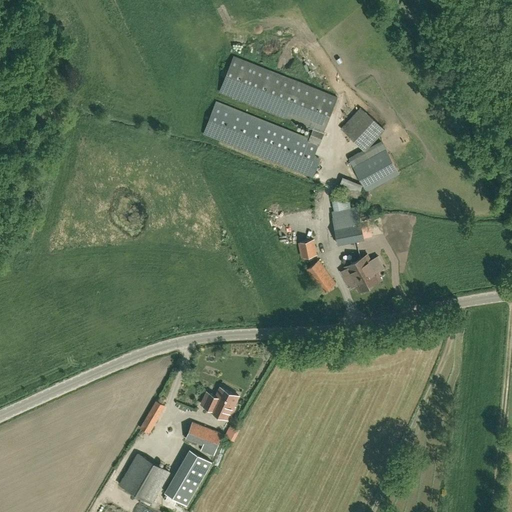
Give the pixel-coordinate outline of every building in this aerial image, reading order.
[(313,128),(309,139),(215,102),(203,133),(313,176),(320,159),(313,157),(319,144),(320,144),(324,132),(324,131),(338,97),(234,56),(220,91),(313,128)] [(369,115),(349,136),(366,152),(386,131),(369,115)] [(366,191),(399,173),(386,149),(353,167),(366,191)] [(339,185),(351,189),(354,180),(341,177),(339,185)] [(345,198),(342,199),(342,197),(338,197),(331,198),(334,211),(332,212),(338,244),(364,240),(358,207),(351,208),(349,201),(347,201),(347,200),(346,200),(345,198)] [(35,226),(30,224),(24,239),(30,241),(35,226)] [(313,240),(299,242),(302,257),(316,254),(313,240)] [(381,279),(367,254),(345,266),(359,291),(381,279)] [(318,258),(304,267),(321,292),(335,282),(318,258)] [(236,406),(235,406),(240,395),(220,385),(215,395),(206,391),(200,405),(207,408),(206,410),(229,420),(231,415),(231,416),(236,406)] [(156,400),(140,427),(149,432),(165,405),(156,400)] [(210,453),(212,448),(216,450),(222,433),(192,421),(186,438),(206,446),(204,450),(210,453)] [(234,440),(239,428),(228,424),(223,436),(234,440)] [(187,505),(212,461),(190,449),(165,492),(187,505)] [(138,453),(120,484),(151,503),(170,472),(138,453)]
